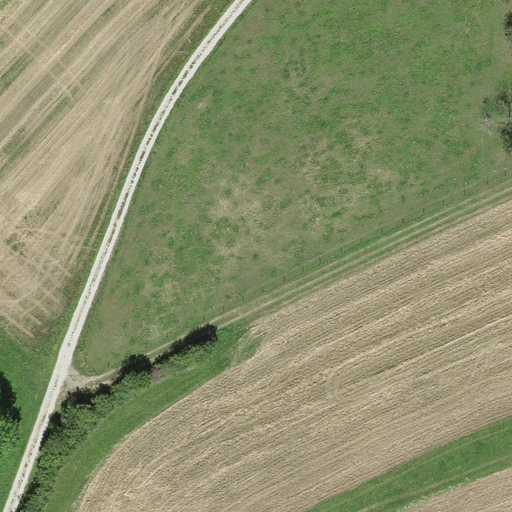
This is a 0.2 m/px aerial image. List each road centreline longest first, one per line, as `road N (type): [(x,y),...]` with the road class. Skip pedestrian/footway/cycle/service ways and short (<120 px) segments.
road 1 (track): [(52,399),(511,182)]
road 2 (track): [(240,0),(163,105),(109,230),(52,399)]
road 3 (track): [(52,399),(9,511)]
